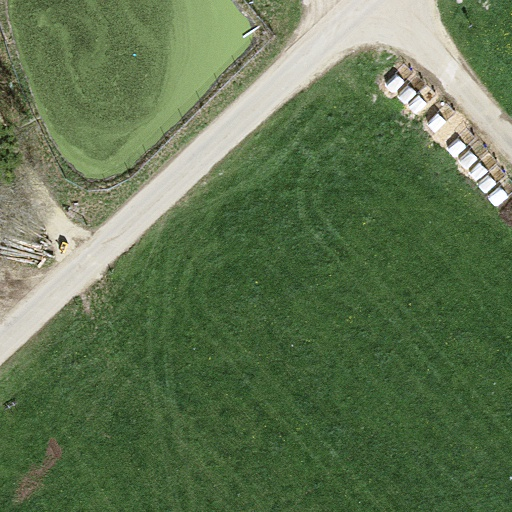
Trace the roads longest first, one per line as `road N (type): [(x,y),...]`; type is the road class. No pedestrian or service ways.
road 1 (unclassified): [(373,0),(0,341)]
road 2 (track): [(383,0),(511,139)]
